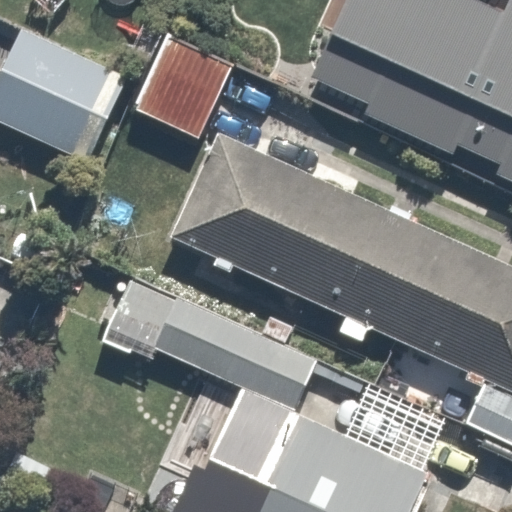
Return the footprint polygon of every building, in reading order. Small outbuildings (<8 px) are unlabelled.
[(379,45),(348,112),(511,186),(511,25),(465,4),(446,48),(436,43),(433,49),(401,34),(394,52),(379,45)] [(132,83),(25,34),(0,90),(0,125),(92,168),(132,83)] [(203,144),(236,70),(172,41),(139,115),(203,144)] [(511,269),(223,138),(174,243),(221,263),(217,270),(234,278),(238,271),(350,322),(343,337),(365,347),(372,333),(472,378),(469,385),(486,392),(488,388),(489,385),(511,395),(511,269)] [(160,353),(298,415),(320,366),(180,303),(179,306),(133,284),(105,346),(133,358),(135,356),(155,365),(160,353)] [(373,388),(349,441),(428,476),(451,423),(373,388)] [(511,399),(488,388),(486,392),(469,429),(511,448),(511,399)] [(349,441),(299,418),(297,423),(247,400),(231,435),(206,423),(177,487),(208,502),(213,493),(221,497),(214,511),(423,511),(432,494),(427,492),(433,478),(428,476),(349,441)]
